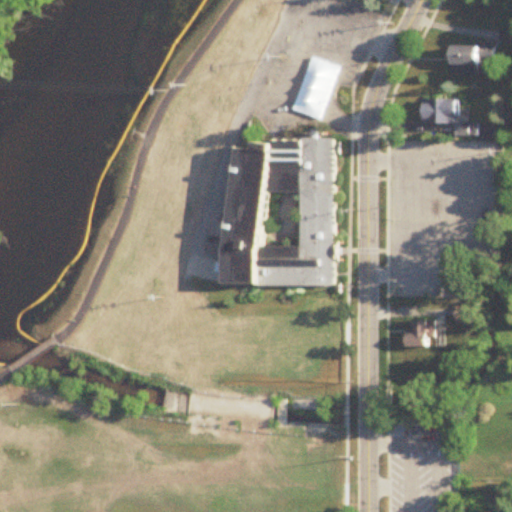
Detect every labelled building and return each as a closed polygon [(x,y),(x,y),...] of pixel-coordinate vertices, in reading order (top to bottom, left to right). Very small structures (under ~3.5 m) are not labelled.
[(486,60),(496,60),(496,44),(455,44),(455,75),(486,75),(486,60)] [(425,123),(460,123),(460,99),(425,99),(425,123)] [(220,276),(238,143),(338,135),(336,281),(220,276)] [(458,323),(472,323),(472,313),(466,313),(466,311),(458,311),(458,323)] [(411,348),(436,348),(436,322),(411,322),(411,348)] [(499,499),(485,499),(485,511),(499,511),(499,499)]
